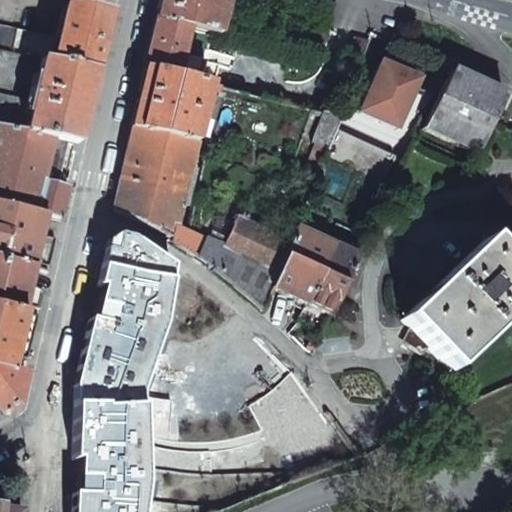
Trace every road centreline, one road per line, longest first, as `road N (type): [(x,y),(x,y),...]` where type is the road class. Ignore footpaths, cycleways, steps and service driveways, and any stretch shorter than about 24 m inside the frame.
road 1 (residential): [(91,209),(208,274),(282,335),(372,453)]
road 2 (residential): [(0,447),(43,423),(91,209)]
road 3 (residential): [(91,209),(137,0)]
